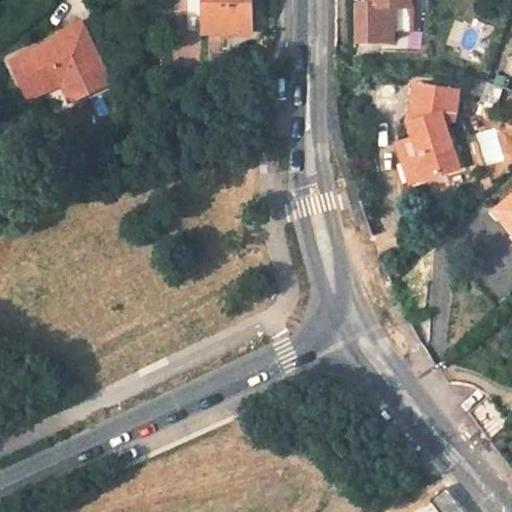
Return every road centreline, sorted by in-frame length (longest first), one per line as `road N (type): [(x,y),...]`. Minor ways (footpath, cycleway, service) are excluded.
road 1 (tertiary): [(0,488),(285,350),(353,326)]
road 2 (tertiary): [(306,0),(306,153),(320,235),(353,326)]
road 3 (tertiary): [(353,326),(507,511)]
